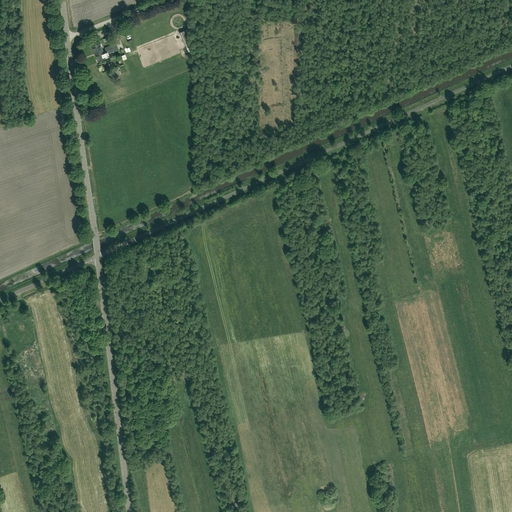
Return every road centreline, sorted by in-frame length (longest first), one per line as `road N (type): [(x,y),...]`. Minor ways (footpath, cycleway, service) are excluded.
road 1 (track): [(0,300),(511,65)]
road 2 (unclassified): [(129,511),(62,0)]
